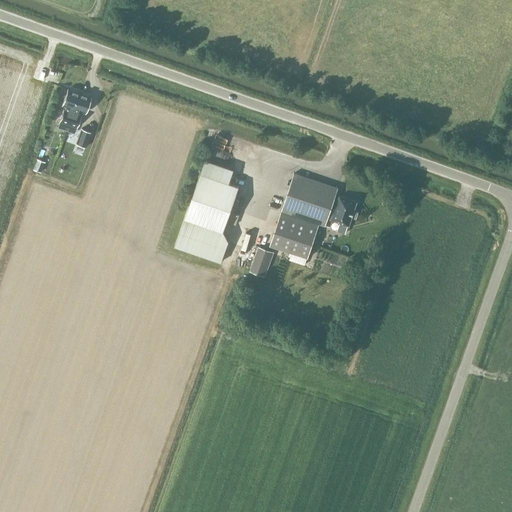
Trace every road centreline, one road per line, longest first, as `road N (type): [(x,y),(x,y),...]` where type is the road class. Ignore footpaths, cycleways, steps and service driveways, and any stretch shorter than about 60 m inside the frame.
road 1 (unclassified): [(511,203),(0,17)]
road 2 (unclassified): [(414,511),(511,239)]
